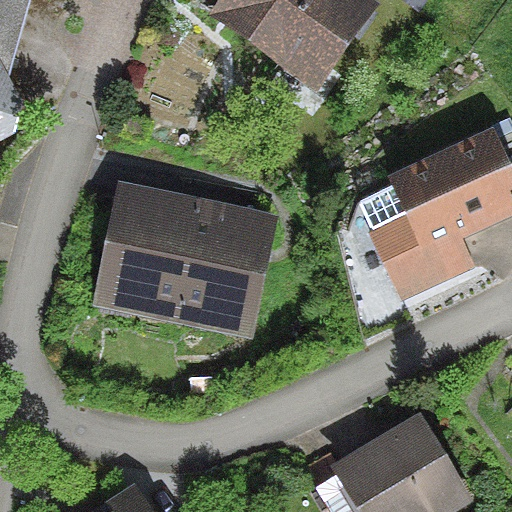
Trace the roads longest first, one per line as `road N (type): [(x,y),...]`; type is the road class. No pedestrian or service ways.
road 1 (residential): [(17,372),(68,420),(136,446),(212,444),(285,418),(511,305)]
road 2 (residential): [(124,0),(73,127),(17,372)]
